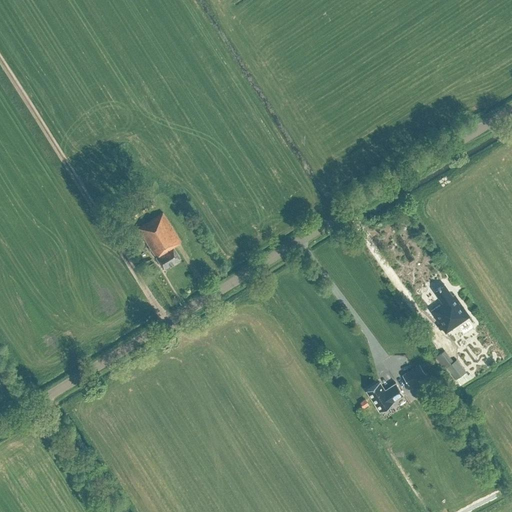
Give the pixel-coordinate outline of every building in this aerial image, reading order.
[(130,210),(134,217),(154,205),(150,198),(149,198),(141,186),(122,198),(130,210)] [(137,227),(163,267),(164,267),(166,268),(169,266),(169,263),(180,257),(173,246),(181,241),(162,212),(137,227)] [(431,309),(436,316),(435,317),(445,332),(469,316),(454,294),(452,295),(444,283),(433,290),(442,302),(431,309)] [(443,341),(448,337),(441,328),(436,331),(443,341)] [(455,358),(451,361),(444,350),(435,357),(443,369),(446,367),(457,381),(466,375),(464,372),(465,371),(455,358)] [(420,365),(417,368),(416,365),(412,368),(413,370),(403,376),(408,383),(422,375),(421,374),(425,372),(420,365)] [(379,380),(365,389),(379,410),(392,401),(403,393),(395,382),(384,389),(379,380)] [(362,407),(368,403),(365,397),(359,401),(362,407)]
